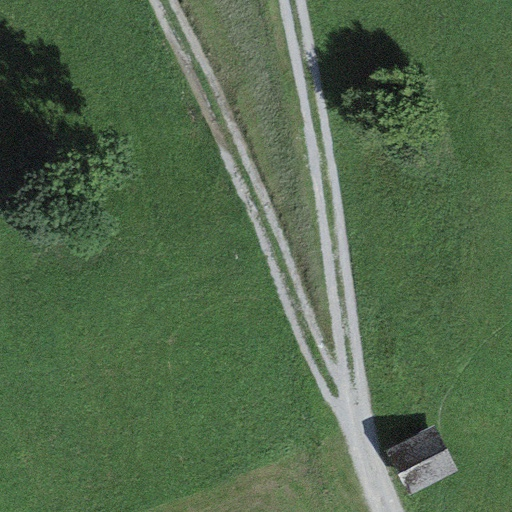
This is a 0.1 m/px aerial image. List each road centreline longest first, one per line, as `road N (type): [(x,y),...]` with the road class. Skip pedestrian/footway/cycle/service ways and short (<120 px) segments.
road 1 (track): [(296,0),(352,413),(389,511)]
road 2 (track): [(168,0),(352,413)]
